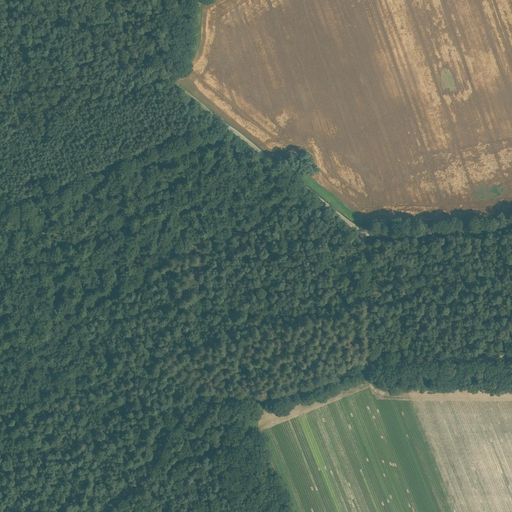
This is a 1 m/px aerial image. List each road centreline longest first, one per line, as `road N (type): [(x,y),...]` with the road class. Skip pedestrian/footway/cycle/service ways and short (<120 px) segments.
road 1 (track): [(100,511),(149,467),(178,419),(203,403),(284,397),(379,362),(511,358)]
road 2 (track): [(298,182),(0,350)]
road 3 (unclassified): [(511,223),(365,231),(219,121)]
road 4 (unclassified): [(0,213),(219,121)]
road 5 (track): [(219,121),(126,47),(36,0)]
road 6 (track): [(368,364),(365,231)]
